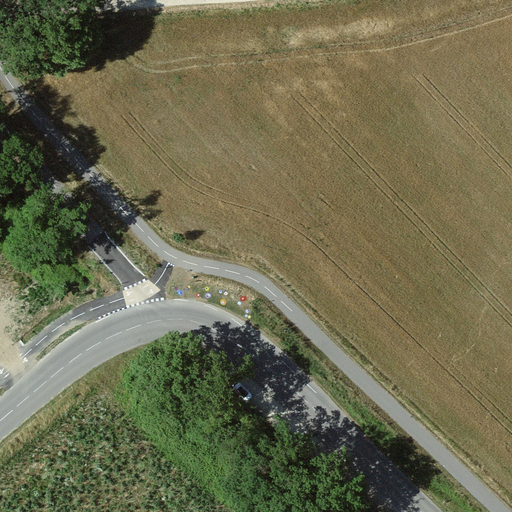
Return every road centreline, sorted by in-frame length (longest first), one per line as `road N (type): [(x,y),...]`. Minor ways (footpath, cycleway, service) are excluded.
road 1 (unclassified): [(421,511),(239,343),(216,328),(153,317)]
road 2 (unclassified): [(0,126),(153,317)]
road 3 (track): [(191,0),(0,12)]
road 4 (unclassified): [(153,317),(90,346),(0,421)]
